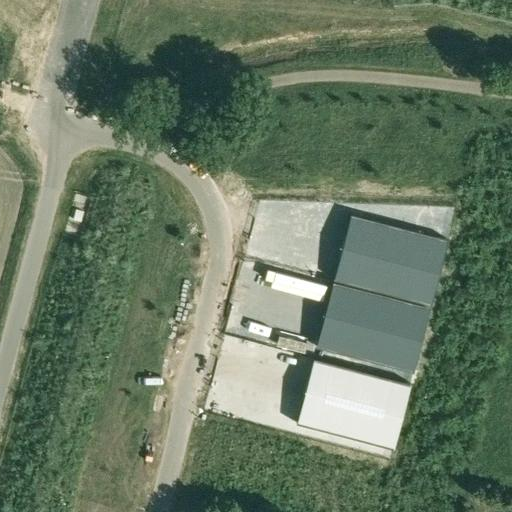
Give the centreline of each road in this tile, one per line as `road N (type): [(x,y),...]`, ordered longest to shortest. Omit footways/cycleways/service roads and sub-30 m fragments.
road 1 (unclassified): [(69,121),(178,162),(207,194),(218,226),(215,283),(157,511)]
road 2 (unclassified): [(511,93),(315,75),(147,120),(69,121)]
road 3 (unclassified): [(69,121),(0,380)]
